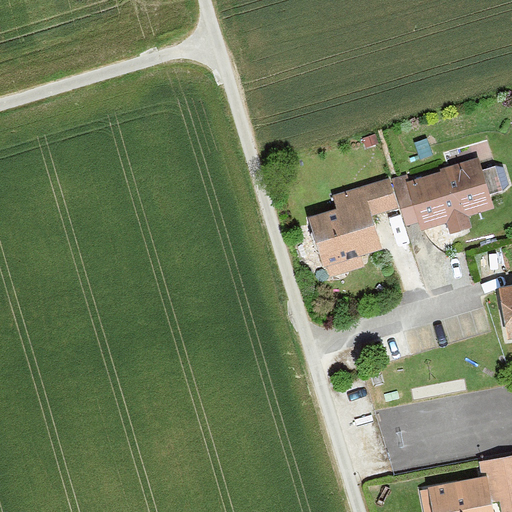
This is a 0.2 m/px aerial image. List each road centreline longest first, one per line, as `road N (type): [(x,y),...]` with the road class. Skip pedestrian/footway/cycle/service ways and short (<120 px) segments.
road 1 (track): [(214,35),(0,101)]
road 2 (track): [(204,0),(252,157)]
